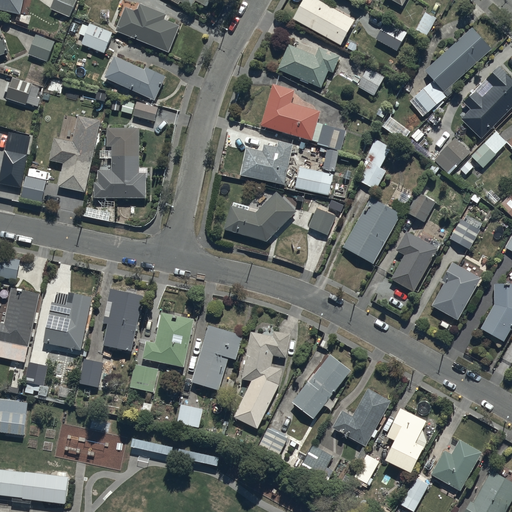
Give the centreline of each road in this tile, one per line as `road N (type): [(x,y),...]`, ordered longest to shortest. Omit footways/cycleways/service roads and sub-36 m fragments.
road 1 (residential): [(511,411),(304,295),(173,261)]
road 2 (residential): [(258,0),(214,91),(173,261)]
road 3 (residential): [(173,261),(0,224)]
